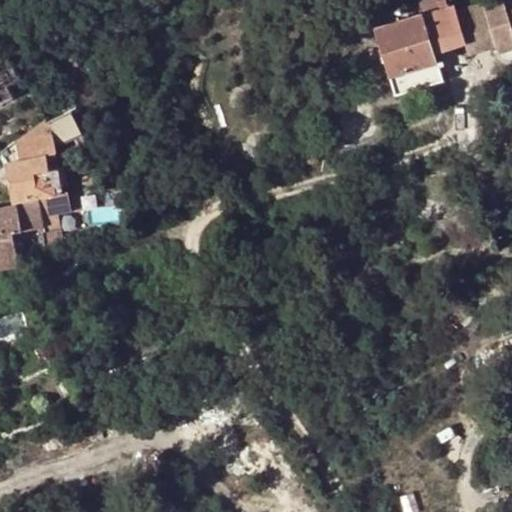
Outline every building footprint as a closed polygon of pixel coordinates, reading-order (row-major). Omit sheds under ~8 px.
[(427,0),(420,2),(424,15),(447,8),(444,0),(427,0)] [(496,0),(484,4),(497,47),(499,54),(511,50),(511,21),(511,22),(509,14),(505,0),(496,0)] [(457,12),(466,44),(470,55),(497,47),(484,4),(457,12)] [(447,8),(424,15),(375,29),(395,95),(445,80),(437,53),(466,44),(457,12),(455,6),(447,8)] [(7,57),(0,59),(0,103),(12,97),(7,86),(19,81),(7,57)] [(37,71),(25,77),(35,97),(47,91),(37,71)] [(113,107),(100,113),(109,132),(123,125),(113,107)] [(45,120),(56,138),(80,129),(72,112),(70,108),(45,120)] [(45,120),(15,140),(19,159),(8,160),(13,198),(42,194),(53,193),(46,154),(58,153),(56,138),(45,120)] [(98,122),(80,129),(85,141),(102,134),(98,122)] [(307,155),(309,166),(319,164),(317,153),(307,155)] [(0,208),(0,268),(19,265),(13,233),(47,227),(42,194),(13,198),(14,206),(0,208)] [(15,319),(0,321),(0,339),(18,336),(15,319)]
